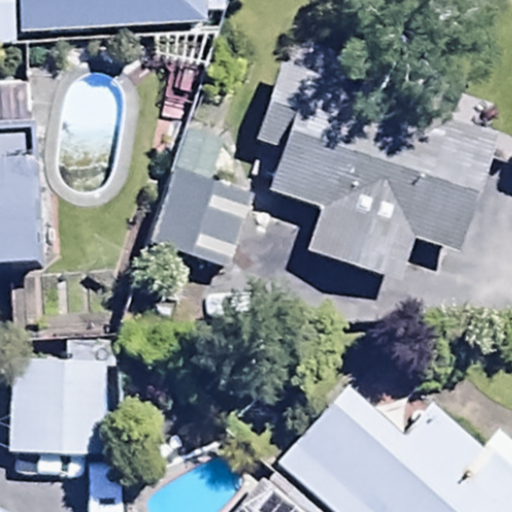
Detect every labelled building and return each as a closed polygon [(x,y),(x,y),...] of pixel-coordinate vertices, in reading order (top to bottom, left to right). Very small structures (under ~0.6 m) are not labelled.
[(9,0),(0,0),(0,53),(12,53),(9,0)] [(200,0),(14,0),(17,44),(202,31),(200,0)] [(491,143),(279,66),(251,143),(281,154),(266,195),(320,214),(305,256),(395,288),(412,241),(451,255),(491,143)] [(0,269),(34,268),(25,94),(0,95),(0,269)] [(221,149),(176,136),(143,253),(223,276),(246,197),(211,187),(221,149)] [(108,314),(5,318),(9,422),(112,418),(108,314)] [(344,386),(271,469),(319,511),(511,511),(511,451),(496,437),(481,453),(431,409),(405,439),(344,386)] [(299,511),(261,480),(234,511),(299,511)]
